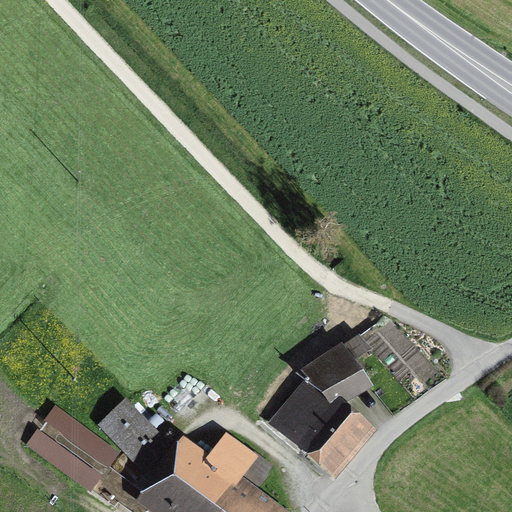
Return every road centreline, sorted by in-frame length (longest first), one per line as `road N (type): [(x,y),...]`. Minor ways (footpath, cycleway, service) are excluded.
road 1 (track): [(56,0),(333,286),(410,315),(486,361)]
road 2 (residential): [(511,346),(373,448),(321,511)]
road 3 (secondary): [(387,0),(511,88)]
